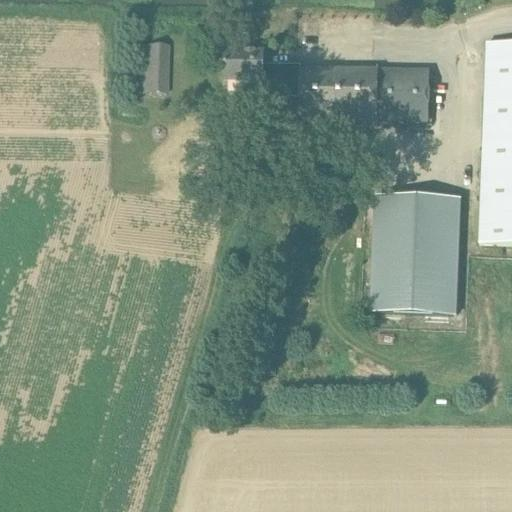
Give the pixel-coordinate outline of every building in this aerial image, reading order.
[(511,47),(487,46),(483,167),(480,247),(511,247),(511,47)] [(167,62),(167,49),(142,48),(141,85),(161,85),(161,62),(167,62)] [(225,53),(225,73),(225,81),(262,82),(262,95),(298,96),(298,122),(410,125),(410,138),(442,139),(444,74),(300,71),(300,75),(262,74),(263,54),(225,53)] [(222,160),(219,180),(235,183),(238,162),(222,160)] [(375,198),(370,316),(457,319),(462,202),(375,198)]
